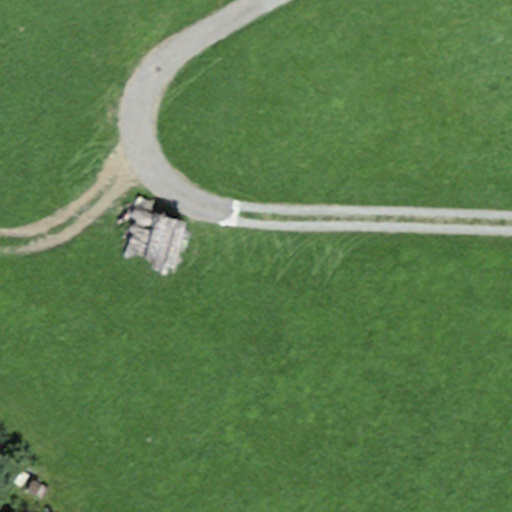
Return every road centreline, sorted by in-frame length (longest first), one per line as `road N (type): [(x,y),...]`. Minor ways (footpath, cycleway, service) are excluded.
road 1 (residential): [(282,0),(164,62),(137,111),(140,158),(164,197),(260,222),(511,229)]
road 2 (track): [(0,113),(137,111)]
